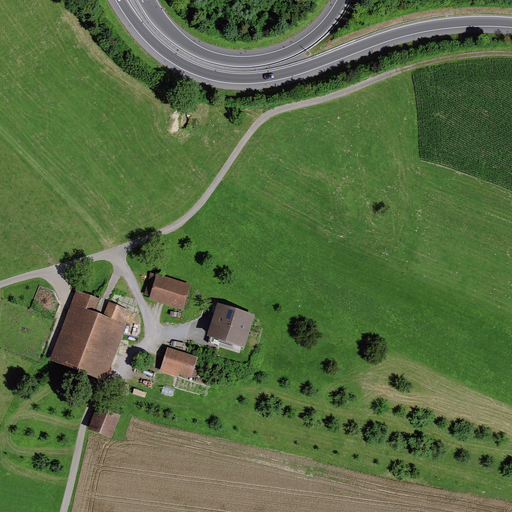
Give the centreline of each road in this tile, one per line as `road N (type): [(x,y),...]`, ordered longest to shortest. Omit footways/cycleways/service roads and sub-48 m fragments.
road 1 (track): [(511,53),(423,63),(275,111),(182,222),(118,253)]
road 2 (motorway): [(117,0),(173,61),(251,79),(428,28),(511,24)]
road 3 (track): [(62,511),(85,415),(140,355),(150,312),(118,253)]
road 4 (motorway): [(343,0),(312,40),(247,61),(183,44),(144,0)]
